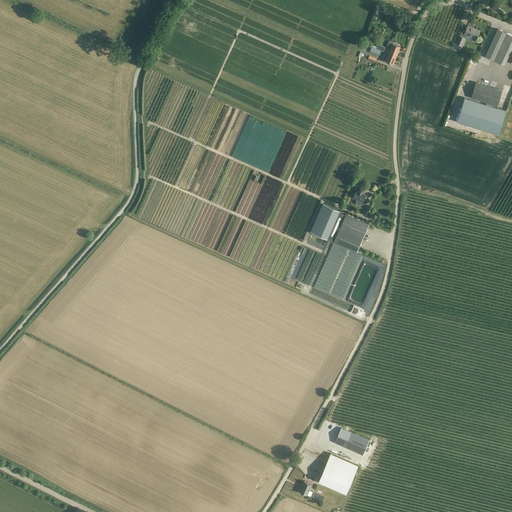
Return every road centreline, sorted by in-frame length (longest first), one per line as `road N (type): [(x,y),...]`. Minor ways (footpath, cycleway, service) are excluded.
road 1 (track): [(265,511),(381,298),(397,212),(400,99)]
road 2 (unclassified): [(0,346),(131,190),(133,74),(171,0)]
road 3 (unclassified): [(400,99),(417,29),(436,6),(461,2)]
